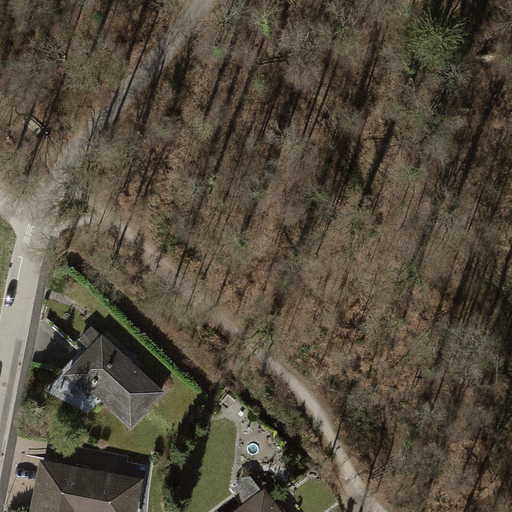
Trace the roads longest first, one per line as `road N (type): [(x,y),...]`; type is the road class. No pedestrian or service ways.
road 1 (track): [(200,0),(52,189),(40,228)]
road 2 (residential): [(40,228),(0,429)]
